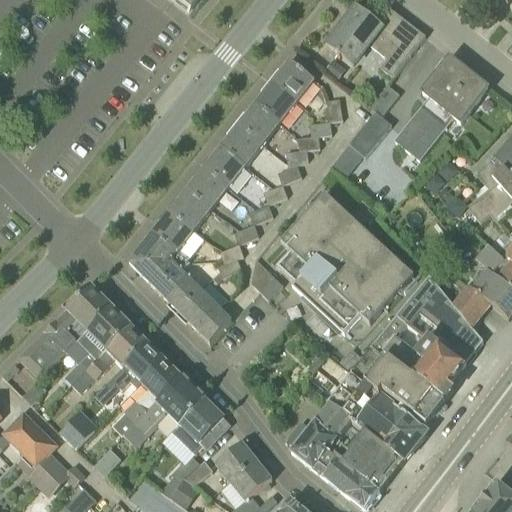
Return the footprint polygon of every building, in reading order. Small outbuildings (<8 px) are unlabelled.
[(165,0),(187,17),(200,0),(165,0)] [(388,10),(375,25),(358,11),(329,48),(356,69),(372,49),(387,61),(379,71),(394,83),(426,42),(388,10)] [(451,61),(423,97),(429,102),(396,144),(421,164),(453,121),(461,128),(490,92),(451,61)] [(299,106),(316,84),(292,64),(275,86),(299,106)] [(335,64),(327,73),(339,82),(346,72),(335,64)] [(275,86),(257,109),(281,128),(299,106),(275,86)] [(377,116),(384,121),(401,98),(389,89),(371,111),(377,116)] [(329,104),(332,126),(344,124),(341,103),(329,104)] [(257,109),(240,130),(264,149),(281,128),(257,109)] [(384,121),(377,116),(334,170),(348,181),(364,159),(366,161),(393,129),(384,121)] [(332,126),(311,128),(313,141),(320,140),(333,138),(332,126)] [(222,152),(247,171),(264,149),(240,130),(222,152)] [(301,155),(308,154),(321,152),(320,140),(313,141),(299,142),(301,155)] [(511,141),(496,161),(478,179),(486,188),(492,194),(470,212),(482,227),(480,228),(490,241),(511,225),(511,226),(511,141)] [(222,152),(206,172),(230,191),(247,171),(222,152)] [(290,172),(298,169),(310,164),(308,154),(301,155),(288,156),(290,172)] [(298,169),(290,172),(279,177),(284,189),(303,180),(298,169)] [(213,213),(230,191),(206,172),(189,193),(213,213)] [(264,211),(270,209),(289,200),(284,189),(265,197),(269,206),(263,208),(264,211)] [(189,193),(171,215),(196,234),(213,213),(189,193)] [(282,244),(291,252),(277,268),(295,285),(293,288),(345,336),(362,318),(371,327),(415,279),(326,196),(282,244)] [(250,216),(255,228),(274,220),(274,218),(277,217),(274,209),(270,209),(264,211),(250,216)] [(203,240),(196,234),(171,215),(155,236),(186,261),(203,240)] [(240,248),(241,248),(260,240),(255,228),(236,236),(240,248)] [(131,265),(161,296),(184,275),(183,274),(191,266),(186,262),(186,261),(155,236),(131,265)] [(221,256),(225,268),(239,262),(245,260),(241,248),(240,248),(221,256)] [(510,323),(511,321),(511,292),(493,277),(505,263),(503,261),(491,249),(481,261),(486,266),(454,306),(473,330),(491,308),(510,323)] [(509,254),(503,261),(505,263),(493,277),(511,292),(511,264),(511,263),(509,254)] [(239,262),(225,268),(219,271),(224,282),(243,273),(239,262)] [(254,287),(262,296),(277,282),(259,264),(254,287)] [(203,294),(191,282),(184,275),(161,296),(181,316),(203,294)] [(284,289),(277,282),(262,296),(269,303),(284,289)] [(374,348),(446,404),(447,404),(447,403),(455,392),(452,389),(484,344),(473,330),(454,306),(452,309),(432,282),(374,348)] [(40,382),(78,345),(113,311),(92,290),(46,338),(46,337),(21,363),(40,382)] [(233,324),(203,294),(181,316),(211,346),(233,324)] [(132,330),(113,311),(78,345),(86,354),(83,357),(87,361),(67,381),(74,388),(132,330)] [(132,330),(74,388),(82,397),(96,383),(97,385),(118,364),(124,369),(116,378),(117,379),(149,347),(132,330)] [(142,386),(143,387),(166,364),(149,347),(117,379),(116,378),(98,396),(105,404),(120,388),(124,391),(132,383),(138,390),(142,386)] [(373,351),(352,376),(425,431),(428,427),(429,427),(436,418),(439,417),(443,415),(446,412),(449,408),(446,405),(446,404),(374,348),(373,350),(373,351)] [(310,371),(315,376),(330,358),(325,354),(310,371)] [(169,366),(166,364),(143,387),(150,395),(138,407),(136,405),(114,427),(125,438),(183,381),(175,372),(175,370),(171,366),(169,366)] [(338,395),(315,376),(307,386),(354,423),(367,434),(406,465),(430,434),(425,431),(352,376),(338,395)] [(183,381),(125,438),(137,450),(147,440),(148,441),(164,425),(174,435),(206,404),(200,398),(199,393),(194,387),(189,387),(183,381)] [(342,438),(354,423),(307,386),(306,387),(331,408),(311,432),(304,426),(288,444),(296,450),(293,455),(315,473),(326,459),(329,462),(334,456),(330,454),(343,439),(342,438)] [(38,387),(24,401),(33,410),(47,395),(38,387)] [(206,404),(174,435),(197,458),(204,451),(206,453),(231,428),(224,421),(207,403),(206,404)] [(25,415),(3,437),(38,472),(60,450),(25,415)] [(78,450),(96,432),(79,415),(61,433),(78,450)] [(346,449),(338,460),(337,461),(381,497),(406,465),(367,434),(351,454),(346,449)] [(511,443),(508,448),(511,451),(511,475),(511,476),(501,488),(511,497),(511,443)] [(216,468),(232,487),(259,465),(244,446),(216,468)] [(110,454),(94,471),(105,481),(121,464),(110,454)] [(326,459),(315,473),(364,511),(369,511),(381,497),(337,461),(338,460),(334,456),(329,462),(326,459)] [(34,480),(40,486),(61,465),(55,459),(34,480)] [(171,503),(186,482),(202,468),(192,459),(173,478),(175,481),(162,496),(171,503)] [(61,465),(40,486),(53,499),(70,481),(79,490),(90,480),(83,473),(77,473),(73,477),(61,465)] [(186,482),(197,490),(200,487),(215,475),(207,465),(202,468),(186,482)] [(259,511),(262,510),(253,500),(274,484),(259,465),(232,487),(246,506),(238,511),(259,511)] [(197,490),(186,482),(171,503),(184,511),(199,491),(197,490)] [(511,511),(511,497),(501,488),(499,486),(478,511),(511,511)] [(93,511),(101,504),(89,492),(69,511),(93,511)] [(228,502),(222,495),(212,502),(220,509),(221,507),(228,502)] [(265,509),(267,511),(273,511),(279,507),(274,501),(265,509)]
